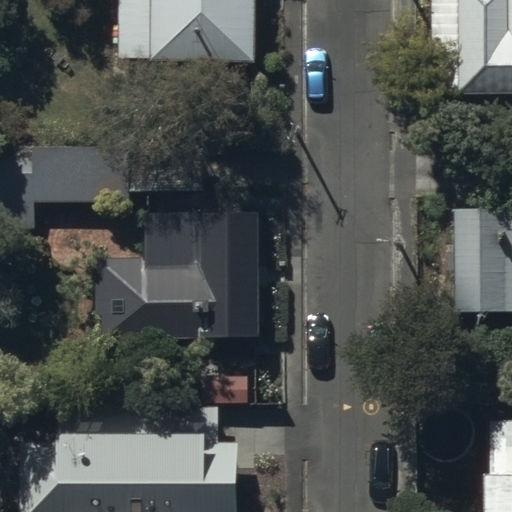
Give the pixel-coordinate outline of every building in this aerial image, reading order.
[(259,0),(118,0),(120,63),(260,60),(259,0)] [(511,0),(427,0),(429,80),(456,79),(456,85),(511,83),(511,0)] [(0,223),(34,223),(34,195),(127,195),(127,185),(176,185),(176,141),(0,140),(0,223)] [(511,201),(447,202),(448,310),(511,309),(511,201)] [(257,334),(257,209),(145,209),(145,257),(95,257),(95,312),(102,312),(102,334),(257,334)] [(233,511),(235,447),(217,447),(217,410),(61,408),(60,441),(18,440),(16,511),(233,511)] [(493,471),(484,471),(484,511),(511,511),(511,421),(492,422),(493,471)]
